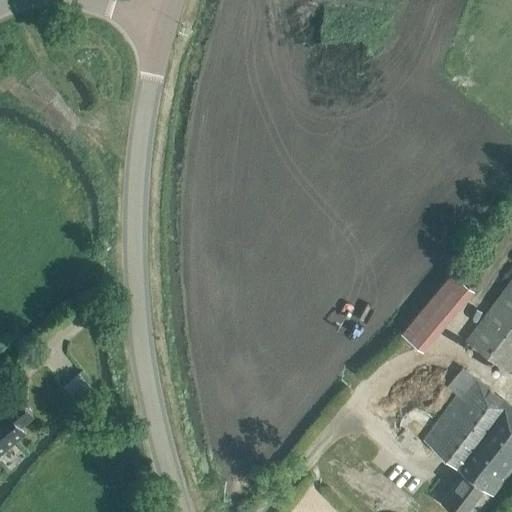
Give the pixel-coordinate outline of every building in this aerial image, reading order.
[(468,285),(451,271),(400,333),(417,347),(468,285)] [(507,371),(511,364),(511,281),(467,341),(507,371)] [(492,494),(511,467),(511,406),(462,367),(446,388),(460,399),(426,443),(464,473),(442,501),(456,511),(463,511),(483,487),(492,494)] [(85,373),(66,380),(73,398),(92,391),(85,373)] [(0,450),(23,431),(19,426),(32,416),(30,414),(32,411),(26,404),(22,405),(17,398),(0,412),(0,450)]
